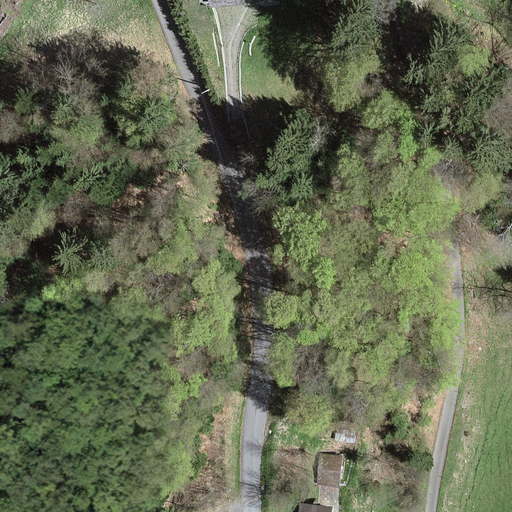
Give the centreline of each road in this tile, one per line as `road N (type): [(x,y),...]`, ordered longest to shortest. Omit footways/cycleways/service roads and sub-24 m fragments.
road 1 (unclassified): [(161,0),(236,173),(253,237),(265,348),(254,511)]
road 2 (residential): [(431,511),(461,292),(432,127),(390,24),(390,0)]
